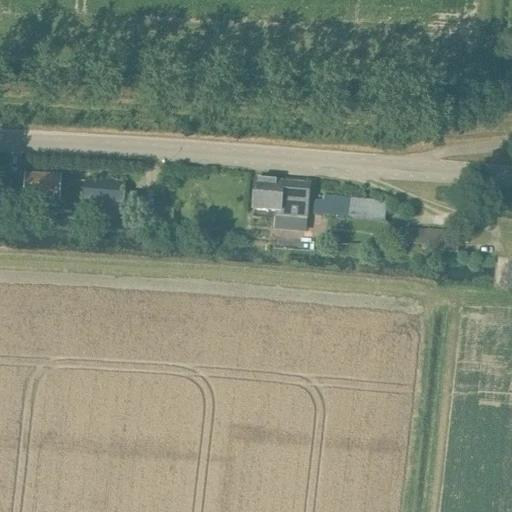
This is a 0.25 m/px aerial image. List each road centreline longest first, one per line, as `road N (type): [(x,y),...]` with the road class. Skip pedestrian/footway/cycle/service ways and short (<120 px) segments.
road 1 (tertiary): [(511,180),(0,142)]
road 2 (track): [(0,263),(511,300)]
road 3 (track): [(0,98),(482,125)]
